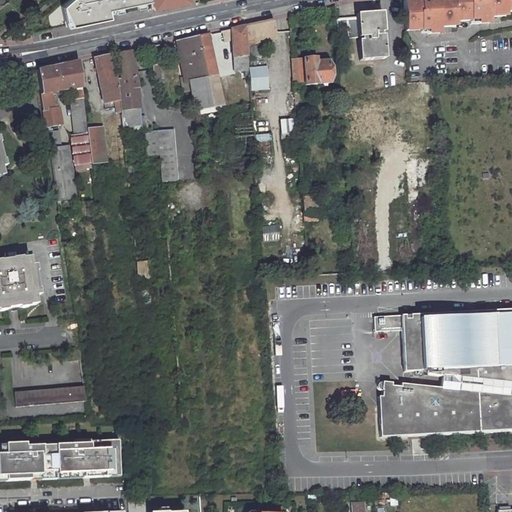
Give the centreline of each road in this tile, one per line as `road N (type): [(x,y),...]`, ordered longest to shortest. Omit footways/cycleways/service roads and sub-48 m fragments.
road 1 (residential): [(511,292),(288,303),(299,470),(511,459)]
road 2 (secondary): [(277,0),(57,48)]
road 3 (unknown): [(7,339),(16,417),(89,414)]
road 4 (unknown): [(416,0),(421,56),(511,48)]
